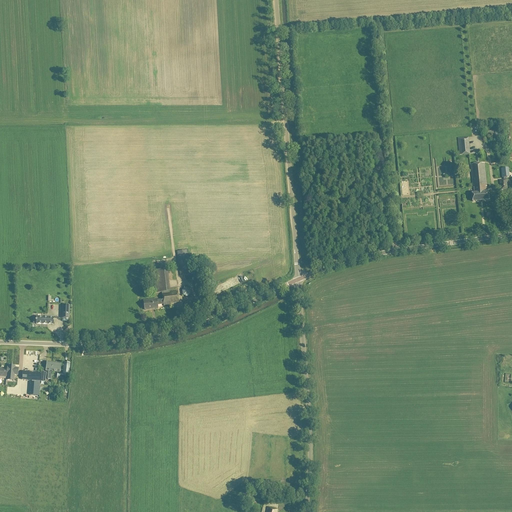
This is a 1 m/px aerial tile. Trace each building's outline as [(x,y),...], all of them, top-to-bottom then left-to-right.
[(470,154),(468,136),(458,137),(460,155),(470,154)] [(485,163),(470,164),(473,187),(474,187),(474,192),(472,193),(473,202),(490,200),(489,191),(486,191),(486,186),(487,186),(485,163)] [(504,180),(500,180),(501,190),(508,189),(507,179),(506,180),(506,178),(506,177),(510,177),(509,168),(501,168),(502,178),(504,177),(504,180)] [(180,276),(190,275),(187,250),(177,251),(180,276)] [(155,293),(170,291),(168,269),(152,271),(155,293)] [(196,293),(204,292),(202,278),(194,279),(196,293)] [(187,297),(192,294),(191,289),(186,287),(182,290),(183,295),(187,297)] [(163,299),(163,304),(164,306),(171,305),(171,304),(179,303),(178,291),(162,293),(163,299)] [(157,299),(151,300),(151,305),(151,309),(158,308),(157,305),(163,304),(163,299),(157,300),(157,299)] [(151,305),(151,300),(143,301),(145,310),(151,309),(151,305)] [(185,312),(193,311),(192,301),(184,302),(185,312)] [(53,368),(52,375),(54,376),(54,372),(60,373),(61,364),(52,362),(52,363),(52,368),(53,368)] [(70,363),(63,363),(62,374),(58,374),(58,378),(65,379),(68,379),(70,363)] [(19,368),(7,367),(7,374),(9,374),(9,377),(9,381),(13,381),(13,377),(13,375),(18,375),(19,368)] [(22,370),(21,379),(32,380),(40,381),(41,372),(32,371),(22,370)] [(283,503),(284,497),(268,495),(268,502),(283,503)]
